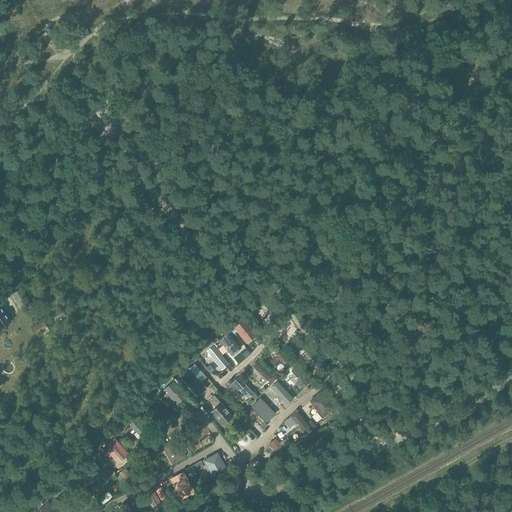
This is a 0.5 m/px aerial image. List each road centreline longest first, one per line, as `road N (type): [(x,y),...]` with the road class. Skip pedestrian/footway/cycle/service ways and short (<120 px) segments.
road 1 (track): [(91,114),(189,240),(352,405),(376,447)]
road 2 (track): [(111,22),(181,12),(401,21),(485,0)]
road 3 (unclassified): [(246,494),(279,493),(511,380)]
road 4 (track): [(374,511),(511,435)]
road 5 (track): [(0,55),(26,64),(61,60),(111,22)]
